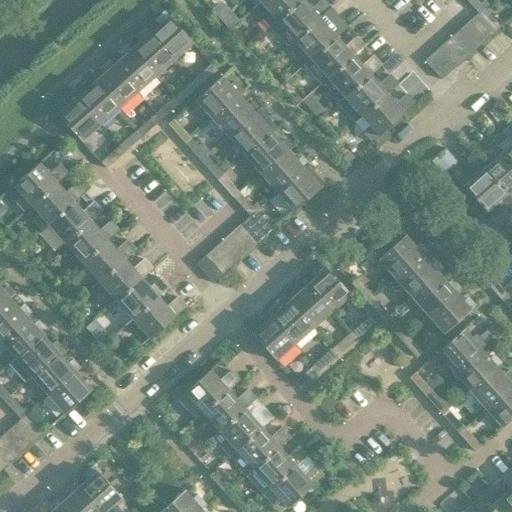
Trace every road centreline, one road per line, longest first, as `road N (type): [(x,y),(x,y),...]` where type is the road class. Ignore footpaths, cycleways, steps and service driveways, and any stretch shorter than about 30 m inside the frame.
road 1 (residential): [(226,314),(453,104)]
road 2 (residential): [(0,508),(226,314)]
road 3 (residential): [(226,314),(337,447),(382,406)]
road 4 (residential): [(78,146),(182,258)]
